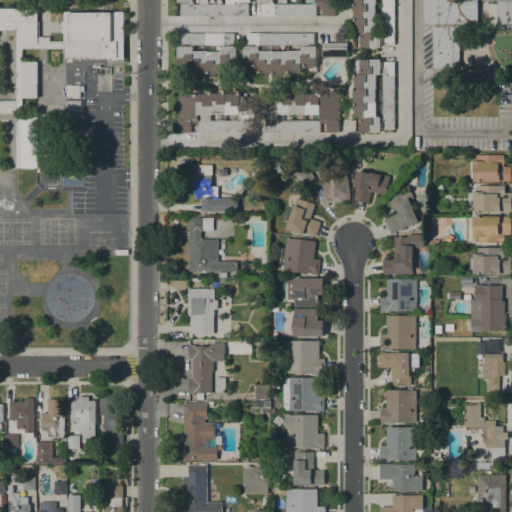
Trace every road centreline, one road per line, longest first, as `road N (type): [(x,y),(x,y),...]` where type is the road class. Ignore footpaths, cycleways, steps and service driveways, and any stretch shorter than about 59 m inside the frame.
road 1 (tertiary): [(146,511),(146,0)]
road 2 (residential): [(351,511),(351,239)]
road 3 (residential): [(146,365),(0,363)]
